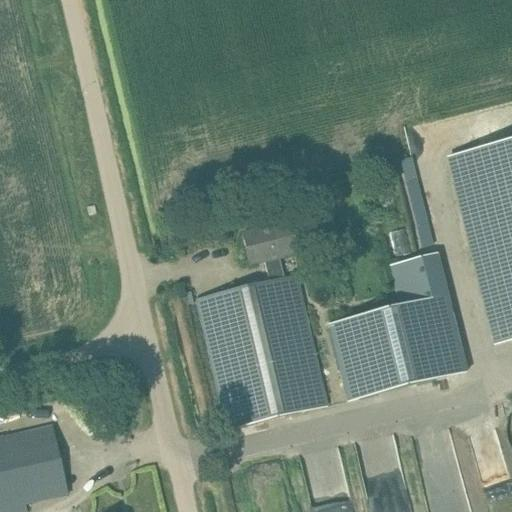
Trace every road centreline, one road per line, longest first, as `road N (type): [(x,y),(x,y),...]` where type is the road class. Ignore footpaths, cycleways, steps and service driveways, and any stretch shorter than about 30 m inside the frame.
road 1 (unclassified): [(146,339),(63,0)]
road 2 (unclassified): [(187,511),(146,339)]
road 3 (unclassified): [(0,371),(146,339)]
